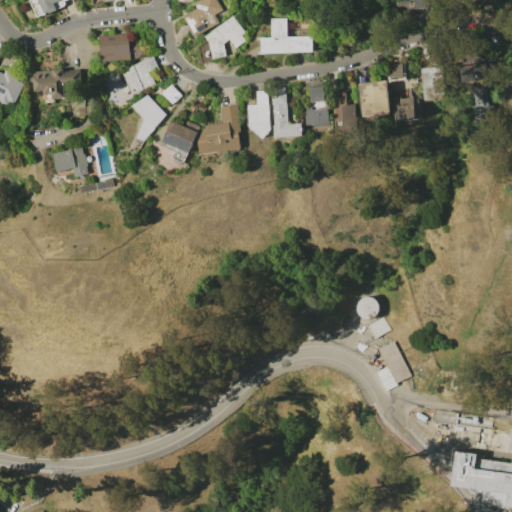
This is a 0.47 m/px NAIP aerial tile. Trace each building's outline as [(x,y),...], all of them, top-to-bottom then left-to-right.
[(28,1),(30,0),(66,0),(64,1),(66,5),(36,18),(28,1)] [(198,0),(216,0),(223,11),(215,15),(219,22),(193,36),(182,17),(197,9),(193,3),(198,0)] [(426,0),(428,6),(413,9),(412,4),(395,6),(394,0),(426,0)] [(415,17),(429,10),(434,18),(420,26),(415,17)] [(232,16),(244,33),(241,36),(246,42),(236,49),(229,40),(223,43),(225,55),(204,61),(199,44),(207,41),(204,37),(232,16)] [(258,53),(258,38),(271,37),(270,18),(286,17),(287,37),(312,36),(312,52),(258,53)] [(98,36),(128,33),(129,41),(147,39),(149,53),(130,61),(101,64),(98,36)] [(412,53),(433,47),(442,66),(447,99),(425,102),(421,69),(412,53)] [(460,82),(456,58),(490,52),(494,77),(460,82)] [(121,70),(154,56),(159,68),(150,71),(155,84),(131,94),(121,70)] [(388,66),(401,64),(403,77),(390,79),(388,66)] [(28,72),(79,67),(81,85),(64,87),(65,99),(52,100),(52,94),(43,95),(43,91),(33,91),(32,81),(29,81),(28,72)] [(24,83),(12,107),(0,101),(0,70),(2,72),(4,69),(19,77),(18,80),(24,83)] [(357,84),(387,80),(391,114),(362,117),(357,84)] [(161,92),(171,83),(183,95),(173,104),(161,92)] [(468,86),(487,83),(493,117),(474,120),(468,86)] [(271,87),(286,86),(288,124),(301,123),(302,136),(275,138),(271,87)] [(329,131),(307,133),(304,108),(310,107),(308,87),(324,86),(329,131)] [(247,105),(257,104),(256,91),(268,91),(271,129),(260,140),(248,129),(247,105)] [(332,92),(345,91),(347,105),(355,104),(357,128),(344,130),(342,117),(335,118),(332,92)] [(143,140),(136,138),(143,119),(132,106),(147,94),(166,114),(143,140)] [(413,120),(414,99),(395,97),(394,119),(413,120)] [(200,155),(198,141),(206,125),(223,122),(220,106),(238,104),(242,132),(239,132),(242,148),(200,155)] [(197,132),(188,154),(161,144),(170,121),(197,132)] [(52,154),(83,147),(89,173),(74,176),(72,169),(57,172),(52,154)] [(360,316),(358,314),(356,311),(355,308),(356,304),(358,301),(360,298),(364,297),(368,296),(371,297),(374,300),(376,303),(377,307),(377,310),(376,313),(373,316),(370,317),(367,318),(364,318),(360,316)] [(366,326),(383,317),(391,330),(374,340),(366,326)] [(393,341),(411,375),(396,384),(397,386),(386,392),(376,373),(387,367),(377,350),(393,341)] [(431,421),(433,409),(493,418),(492,430),(431,421)] [(451,486),(452,476),(456,450),(477,453),(476,458),(511,463),(511,458),(511,452),(491,450),(493,433),(510,435),(511,429),(511,508),(481,503),(482,491),(461,487),(451,486)]
